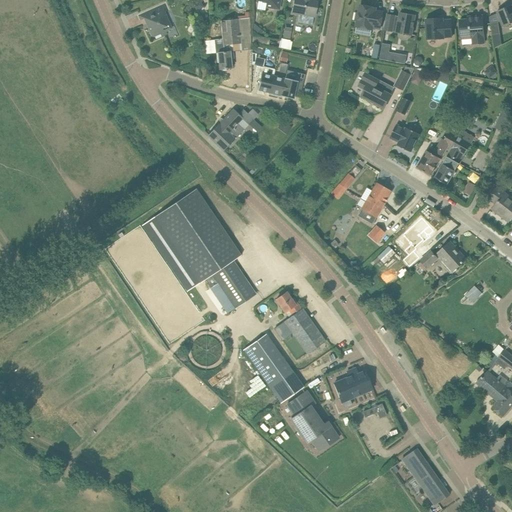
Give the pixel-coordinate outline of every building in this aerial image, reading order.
[(258,0),(258,1),(262,2),(266,3),(266,8),(279,10),(280,0),(258,0)] [(294,0),(292,12),(315,16),(317,0),(294,0)] [(168,11),(165,3),(138,15),(140,20),(146,17),(149,23),(148,23),(149,25),(151,28),(149,28),(152,37),(154,36),(156,40),(168,35),(166,31),(173,29),(165,12),(168,11)] [(376,8),(360,5),(359,13),(357,12),(356,20),(357,21),(356,26),(373,30),(373,29),(380,30),(383,12),(375,10),(376,8)] [(511,23),(511,5),(497,11),(503,27),(511,23)] [(395,15),(387,14),(385,30),(412,35),(416,15),(400,12),(399,18),(395,17),(395,15)] [(468,19),(460,20),(461,38),(473,38),(473,44),(484,43),(484,37),(483,16),(468,17),(468,19)] [(250,17),(221,20),(222,39),(215,39),(216,52),(217,51),(219,69),(232,68),(231,59),(233,59),(232,51),(229,51),(228,44),(240,43),(241,50),(252,49),(250,17)] [(443,18),(426,19),(427,39),(444,38),(444,37),(452,37),(451,20),(443,20),(443,18)] [(498,21),(490,22),(492,35),(500,33),(498,21)] [(263,31),(258,26),(254,31),(260,36),(263,31)] [(292,27),(285,26),(283,37),(290,38),(292,27)] [(377,59),(380,45),(374,44),(371,58),(377,59)] [(281,60),(288,62),(290,53),(283,52),(281,60)] [(269,92),(273,76),(274,69),(264,67),(256,65),(253,77),(260,79),(258,90),(269,92)] [(456,73),(457,66),(450,65),(448,72),(456,73)] [(497,72),(492,66),(485,71),(490,78),(497,72)] [(426,73),(417,68),(410,81),(419,86),(426,73)] [(404,71),(402,70),(394,85),(403,90),(411,74),(404,71)] [(384,108),(391,95),(376,87),(379,80),(365,73),(359,86),(365,89),(361,96),(371,101),(371,100),(375,102),(374,103),(384,108)] [(437,79),(449,81),(450,75),(438,73),(437,79)] [(269,92),(281,95),(285,78),(273,76),(269,92)] [(285,78),(281,95),(281,96),(293,99),(296,85),(302,87),(304,79),(297,77),(296,80),(285,78)] [(434,97),(441,101),(448,83),(441,80),(434,97)] [(398,111),(405,115),(412,101),(404,97),(398,111)] [(496,127),(508,132),(511,122),(511,110),(504,108),(496,127)] [(208,135),(223,150),(253,119),(243,109),(239,114),(233,109),(219,124),(208,135)] [(466,123),(473,126),(476,119),(469,116),(466,123)] [(291,127),(283,120),(278,127),(286,133),(291,127)] [(411,151),(420,134),(406,127),(406,128),(397,124),(390,138),(391,138),(399,142),(398,145),(397,145),(411,152),(411,151)] [(448,146),(451,148),(458,135),(458,136),(460,132),(454,128),(452,132),(450,131),(445,139),(443,138),(434,154),(427,150),(417,167),(431,175),(448,146)] [(471,143),(468,141),(458,136),(458,135),(451,148),(447,155),(460,163),(471,143)] [(460,163),(447,155),(435,177),(448,184),(460,163)] [(348,173),(340,184),(346,189),(355,178),(354,178),(354,179),(349,174),(348,173)] [(469,181),(464,191),(468,193),(473,183),(469,181)] [(377,182),(366,201),(368,203),(370,201),(376,204),(378,200),(384,203),(391,191),(384,187),(377,182)] [(346,189),(340,184),(332,194),(338,199),(346,189)] [(241,255),(196,188),(142,225),(187,291),(200,283),(205,280),(228,313),(255,294),(233,262),(241,255)] [(499,188),(494,194),(500,199),(492,209),(509,222),(511,217),(511,201),(507,197),(509,195),(499,188)] [(294,199),(286,208),(303,224),(311,216),(294,199)] [(368,203),(366,201),(361,209),(363,210),(359,216),(365,219),(373,224),(377,217),(384,203),(378,200),(376,204),(370,201),(368,203)] [(436,232),(424,218),(405,236),(413,245),(406,252),(410,255),(404,260),(408,265),(419,255),(415,251),(436,232)] [(376,226),(368,235),(376,242),(384,232),(376,226)] [(328,245),(333,250),(339,244),(335,239),(328,245)] [(467,259),(451,241),(437,253),(453,271),(467,259)] [(394,253),(389,247),(378,257),(384,263),(394,253)] [(438,258),(431,251),(420,261),(421,261),(418,264),(423,270),(426,268),(427,268),(438,258)] [(482,292),(474,285),(466,294),(473,302),(482,292)] [(292,333),(307,353),(325,341),(302,308),(301,309),(295,301),(293,302),(286,292),(276,299),(285,313),(286,313),(290,317),(285,320),(274,329),(282,340),(292,333)] [(294,380),(263,336),(243,349),(274,394),(294,380)] [(499,358),(508,365),(511,368),(511,354),(504,348),(504,349),(499,345),(493,352),(498,356),(497,357),(499,358)] [(508,365),(499,358),(495,362),(505,369),(508,365)] [(349,377),(334,383),(342,401),(372,389),(365,370),(358,373),(356,368),(347,371),(349,377)] [(506,385),(505,385),(497,378),(488,371),(476,382),(494,398),(506,385)] [(506,385),(494,398),(497,401),(492,407),(503,417),(511,405),(511,383),(509,381),(505,385),(506,385)] [(311,440),(319,451),(339,438),(328,421),(323,424),(311,406),(315,403),(307,391),(287,404),(295,416),(291,419),(307,442),(311,440)] [(364,416),(378,412),(379,417),(386,414),(383,403),(362,410),(364,416)] [(447,495),(415,450),(402,459),(434,504),(447,495)]
